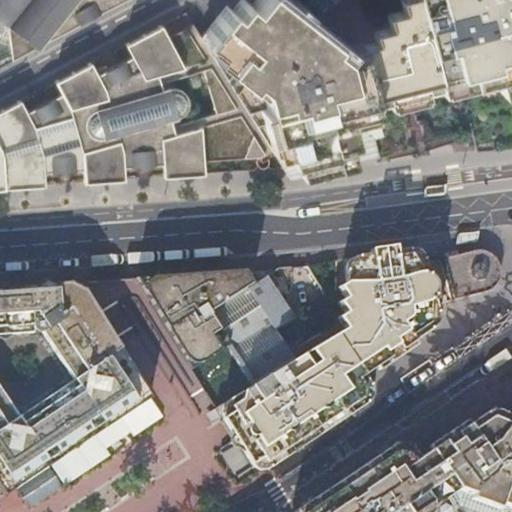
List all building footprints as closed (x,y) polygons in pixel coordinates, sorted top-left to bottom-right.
[(0,0),(0,64),(121,0),(0,0)] [(422,135),(449,128),(438,87),(402,96),(399,84),(372,90),(361,47),(350,51),(328,34),(332,28),(321,20),(317,25),(286,0),(253,0),(252,2),(248,0),(238,0),(233,8),(227,3),(202,35),(273,150),(289,177),(397,151),(422,135)] [(438,87),(449,128),(451,137),(463,134),(467,147),(475,145),(476,151),(511,148),(511,0),(415,0),(433,69),(438,87)] [(202,35),(192,19),(166,33),(161,24),(125,43),(130,52),(96,70),(92,61),(55,80),(59,89),(25,108),(20,99),(0,109),(0,189),(43,186),(43,174),(81,171),(82,183),(123,180),(122,168),(159,164),(159,176),(202,172),(202,161),(258,156),(258,157),(257,158),(257,159),(256,160),(256,162),(257,163),(258,165),(259,166),(261,167),(262,167),(263,167),(264,166),(266,165),(267,164),(267,162),(268,161),(267,160),(267,159),(267,158),(266,157),(265,156),(273,150),(202,35)] [(253,383),(216,407),(252,466),(267,469),(323,432),(368,402),(372,391),(362,376),(392,355),(439,324),(434,305),(488,291),(494,287),(498,282),(499,277),(500,271),(499,266),(498,263),(495,259),(492,255),(489,253),(486,251),(481,251),(475,250),(425,261),(422,249),(344,259),(348,326),(294,358),(253,382),(253,383)] [(249,270),(134,279),(191,370),(229,345),(210,312),(257,281),(249,270)] [(239,361),(253,382),(294,358),(275,329),(295,317),(268,274),(257,281),(210,312),(229,345),(239,361)] [(84,293),(78,283),(0,288),(0,490),(4,496),(150,398),(84,293)] [(511,511),(511,415),(510,419),(495,407),(492,409),(487,413),(452,437),(418,459),(408,444),(397,442),(359,467),(342,479),(293,511),(511,511)] [(235,442),(223,448),(232,469),(244,464),(235,442)]
